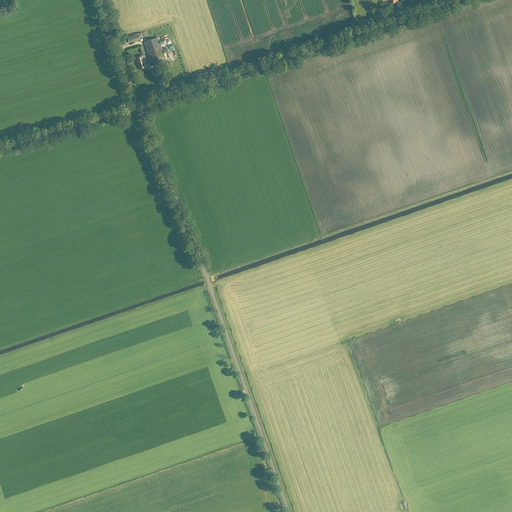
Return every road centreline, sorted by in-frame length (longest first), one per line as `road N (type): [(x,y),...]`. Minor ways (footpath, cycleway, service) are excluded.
road 1 (unclassified): [(282,511),(135,104)]
road 2 (unclassified): [(135,104),(452,0)]
road 3 (unclassified): [(0,148),(135,104)]
